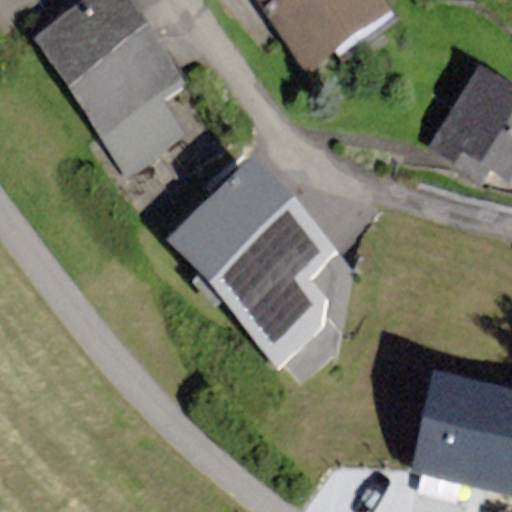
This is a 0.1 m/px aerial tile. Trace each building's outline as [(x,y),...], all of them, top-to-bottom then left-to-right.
[(103,6),(99,0),(35,0),(59,36),(103,6)] [(248,0),(305,89),(390,35),(367,0),(248,0)] [(34,52),(102,154),(179,103),(111,1),(103,6),(59,36),(34,52)] [(511,186),(511,100),(477,78),(427,155),(479,189),(486,178),(508,193),(511,186)] [(309,295),(333,274),(249,176),(164,249),(275,378),(323,337),(324,312),(309,295)] [(511,511),(511,419),(438,406),(422,497),(511,511)]
